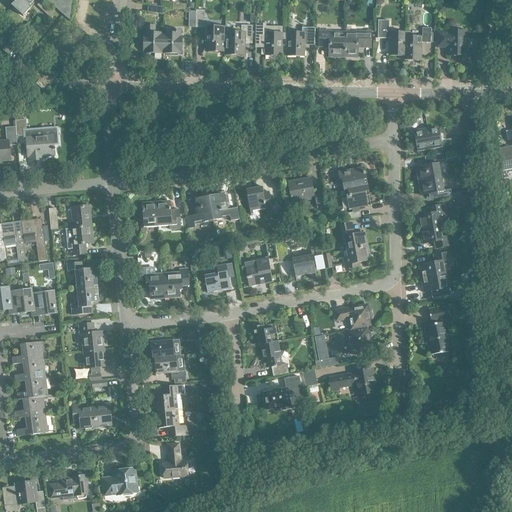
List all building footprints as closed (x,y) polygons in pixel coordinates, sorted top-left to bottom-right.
[(32,7),(30,5),(34,0),(16,0),(11,5),(23,16),(32,7)] [(41,0),(37,5),(42,10),(46,5),(41,0)] [(47,0),(69,20),(72,0),(47,0)] [(148,5),(147,12),(163,14),(164,7),(148,5)] [(196,28),(204,28),(205,11),(196,10),(196,11),(196,28)] [(390,54),(405,54),(405,36),(406,36),(406,32),(389,32),(389,20),(378,20),(378,38),(390,39),(390,54)] [(226,33),(225,52),(225,55),(241,55),(241,46),(245,46),(245,43),(252,43),(253,26),(242,25),(241,33),(226,33)] [(162,52),(163,34),(162,34),(162,33),(154,33),(154,26),(145,26),(145,36),(144,36),(144,44),(143,45),(143,49),(144,50),(144,52),(145,52),(145,53),(162,53),(162,52)] [(225,52),(226,33),(226,28),(206,27),(206,45),(210,45),(209,51),(225,52)] [(284,33),(266,33),(266,27),(256,27),(255,40),(265,40),(265,42),(266,42),(266,46),(265,46),(265,55),(282,56),(282,46),(284,46),(284,33)] [(284,46),(287,46),(287,56),(304,56),(304,47),(303,47),(303,43),(315,44),(315,28),(302,28),(302,33),(287,32),(287,33),(284,33),(284,46)] [(405,54),(405,58),(420,59),(420,42),(430,43),(431,28),(422,28),(422,37),(406,36),(405,36),(405,54)] [(163,34),(162,52),(163,52),(163,53),(180,54),(180,52),(182,52),(182,51),(183,50),(183,45),(182,44),(182,36),(181,36),(181,31),(171,31),(171,33),(164,33),(164,34),(163,34)] [(444,46),(448,46),(448,55),(466,56),(467,32),(448,31),(448,32),(437,32),(437,47),(444,47),(444,46)] [(345,35),(337,35),(337,33),(319,32),(319,46),(326,47),(326,45),(329,45),(329,52),(335,52),(335,57),(345,57),(345,35)] [(345,57),(357,57),(357,47),(370,47),(371,33),(345,33),(345,35),(345,57)] [(48,88),(45,86),(39,80),(36,83),(45,92),(48,88)] [(24,135),(24,126),(26,126),(26,119),(15,120),(16,127),(16,136),(24,135)] [(17,145),(16,136),(16,127),(8,128),(9,141),(0,141),(0,161),(10,160),(9,146),(17,145)] [(438,129),(425,131),(424,130),(414,132),(417,147),(425,146),(426,150),(441,147),(438,129)] [(58,144),(58,135),(53,135),(52,130),(42,130),(42,131),(26,133),(28,157),(30,156),(30,160),(38,160),(37,156),(54,155),(53,145),(58,144)] [(511,157),(511,147),(511,146),(499,148),(501,160),(511,157)] [(511,159),(501,161),(503,170),(511,168),(511,159)] [(441,177),(438,164),(415,168),(417,181),(441,177)] [(342,179),(344,190),(348,190),(348,189),(364,186),(363,181),(366,180),(364,168),(338,173),(339,179),(342,179)] [(441,177),(417,181),(419,189),(420,189),(421,195),(432,193),(433,199),(449,196),(448,193),(451,193),(451,189),(444,191),(441,177)] [(297,180),(288,182),(291,203),(315,199),(317,208),(326,206),(324,191),(314,193),(311,178),(302,180),(297,181),(297,180)] [(369,193),(367,185),(364,186),(348,189),(348,190),(349,195),(346,195),(349,209),(352,209),(353,212),(346,214),(347,220),(360,218),(358,208),(367,206),(365,194),(369,193)] [(250,211),(265,208),(266,211),(272,210),(270,195),(264,196),(263,191),(256,192),(256,189),(246,190),(250,211)] [(451,193),(448,193),(449,196),(449,200),(462,197),(468,196),(467,190),(451,193)] [(218,195),(209,197),(213,220),(227,218),(227,217),(230,217),(231,221),(239,220),(237,208),(227,210),(225,195),(218,196),(218,195)] [(197,223),(213,220),(209,197),(195,199),(198,215),(187,217),(188,229),(195,228),(195,223),(197,223)] [(156,203),(158,225),(169,224),(169,229),(181,228),(180,214),(171,215),(170,201),(156,203)] [(158,225),(156,203),(142,204),(143,219),(140,220),(141,231),(147,231),(146,226),(158,225)] [(429,214),(418,216),(420,230),(439,226),(437,216),(444,214),(442,205),(428,208),(429,214)] [(72,208),(74,228),(91,226),(91,218),(90,218),(90,215),(89,206),(72,208)] [(49,209),(51,230),(58,229),(56,208),(49,209)] [(14,225),(14,222),(1,224),(3,237),(4,245),(5,245),(16,243),(19,265),(27,263),(24,242),(21,224),(14,225)] [(34,222),(21,223),(21,224),(24,242),(36,241),(39,262),(47,261),(44,241),(49,241),(47,226),(43,227),(43,231),(35,232),(34,222)] [(342,244),(345,244),(346,250),(367,246),(364,233),(351,235),(350,231),(353,231),(351,223),(338,226),(342,244)] [(377,224),(365,226),(368,244),(380,242),(377,224)] [(71,229),(65,229),(67,249),(70,249),(71,255),(86,254),(85,244),(93,243),(91,226),(74,228),(71,228),(71,229)] [(448,236),(441,238),(439,226),(420,230),(423,244),(435,242),(436,248),(450,246),(448,236)] [(285,241),(275,243),(276,247),(278,259),(279,259),(279,263),(289,261),(288,257),(285,241)] [(356,263),(369,260),(367,246),(346,250),(347,257),(344,258),(346,269),(357,267),(356,263)] [(279,259),(278,259),(276,247),(266,249),(268,259),(256,261),(256,264),(248,266),(250,276),(247,277),(249,287),(261,285),(260,282),(264,281),(264,282),(272,281),(269,265),(279,263),(279,259)] [(315,273),(312,252),(291,256),(295,276),(315,273)] [(445,274),(443,265),(450,264),(448,253),(433,255),(435,262),(419,265),(421,279),(423,279),(445,275),(445,274)] [(322,255),(325,269),(332,267),(329,254),(322,255)] [(77,290),(98,288),(96,270),(84,271),(83,269),(82,269),(82,262),(67,264),(68,271),(75,271),(76,284),(78,284),(79,290),(77,290)] [(227,277),(234,276),(231,264),(217,267),(218,273),(205,276),(208,293),(230,289),(227,277)] [(162,274),(165,298),(179,297),(179,290),(182,289),(182,286),(189,285),(187,269),(180,270),(180,273),(162,274)] [(165,298),(162,274),(146,276),(147,291),(150,291),(151,299),(165,298)] [(423,279),(426,292),(431,291),(432,293),(439,292),(438,290),(449,288),(447,274),(445,274),(445,275),(423,279)] [(99,302),(98,288),(77,290),(79,308),(71,308),(72,316),(92,314),(91,303),(99,302)] [(0,308),(11,307),(10,304),(8,292),(9,292),(8,289),(0,290),(0,308)] [(9,292),(8,292),(10,304),(17,303),(18,311),(33,309),(33,306),(32,306),(31,294),(31,291),(16,293),(16,291),(9,292)] [(31,294),(32,306),(33,306),(39,305),(40,314),(56,311),(53,293),(38,295),(38,293),(31,294)] [(349,324),(350,330),(368,327),(372,327),(369,310),(364,311),(363,306),(334,311),(336,321),(351,318),(352,323),(349,324)] [(437,355),(437,354),(449,351),(446,337),(448,337),(447,329),(444,330),(442,320),(449,318),(447,307),(429,310),(431,322),(432,322),(432,325),(425,326),(427,336),(428,336),(429,341),(428,343),(430,355),(432,355),(432,356),(437,355)] [(83,351),(83,352),(104,350),(103,340),(102,340),(101,335),(102,335),(102,332),(94,333),(93,323),(79,325),(80,334),(82,334),(83,345),(84,345),(84,351),(83,351)] [(272,342),(271,335),(276,334),(275,328),(264,330),(263,326),(251,328),(253,338),(258,337),(259,345),(272,342)] [(365,329),(368,328),(368,327),(350,330),(346,331),(349,346),(353,345),(354,352),(372,349),(369,333),(366,334),(365,329)] [(150,342),(152,359),(154,358),(154,359),(174,357),(174,356),(172,340),(150,342)] [(278,341),(272,342),(259,345),(259,346),(260,345),(263,359),(267,359),(268,367),(271,367),(273,377),(289,374),(287,364),(282,365),(278,341)] [(42,354),(40,354),(39,342),(23,344),(24,356),(22,356),(23,363),(25,363),(25,362),(41,360),(41,361),(43,360),(42,354)] [(104,350),(83,352),(84,362),(85,369),(87,368),(91,368),(91,372),(92,375),(100,374),(100,371),(100,367),(106,367),(105,356),(104,356),(103,350),(104,350)] [(154,359),(156,374),(172,372),(172,379),(186,378),(186,371),(178,372),(176,356),(174,356),(174,357),(154,359)] [(337,358),(334,358),(319,361),(320,367),(320,368),(338,364),(337,358)] [(43,372),(41,361),(41,360),(25,362),(25,363),(27,374),(25,374),(26,381),(27,381),(44,378),(44,379),(45,378),(44,371),(43,372)] [(352,373),(353,374),(329,378),(331,391),(338,390),(338,388),(355,384),(357,396),(376,392),(372,369),(352,373)] [(92,375),(89,375),(90,382),(92,382),(101,381),(100,374),(92,375)] [(303,398),(299,376),(284,379),(286,389),(263,393),(267,410),(275,409),(290,406),(289,401),(303,398)] [(45,390),(44,379),(44,378),(27,381),(29,392),(27,392),(28,398),(41,396),(41,397),(48,396),(47,389),(45,390)] [(169,395),(156,396),(158,413),(177,411),(177,410),(182,410),(180,394),(183,394),(183,385),(169,386),(169,395)] [(43,408),(41,397),(41,396),(28,398),(25,399),(26,410),(25,411),(26,418),(27,417),(43,414),(43,415),(45,415),(44,408),(43,408)] [(94,408),(96,427),(112,426),(109,403),(104,404),(104,406),(94,408)] [(96,427),(94,408),(79,409),(79,404),(72,405),(74,423),(80,422),(81,429),(96,427)] [(177,411),(158,413),(159,428),(171,427),(172,437),(188,435),(187,425),(179,426),(177,411)] [(45,426),(43,415),(43,414),(27,417),(29,428),(27,429),(28,435),(48,433),(47,426),(45,426)] [(168,458),(169,458),(169,462),(163,463),(164,479),(188,476),(186,460),(181,461),(179,444),(167,445),(168,458)] [(114,471),(115,478),(103,479),(105,495),(117,494),(117,495),(135,493),(134,487),(137,486),(134,469),(114,471)] [(61,484),(49,485),(51,498),(62,497),(63,500),(75,499),(75,496),(76,496),(78,499),(86,498),(87,495),(89,494),(88,490),(90,490),(91,488),(91,485),(89,484),(87,484),(86,475),(72,477),(72,478),(60,480),(61,484)] [(45,511),(43,493),(35,495),(33,481),(24,483),(24,485),(2,488),(5,510),(6,510),(5,511),(9,511),(19,511),(18,504),(19,504),(20,505),(36,502),(36,511),(45,511)]
